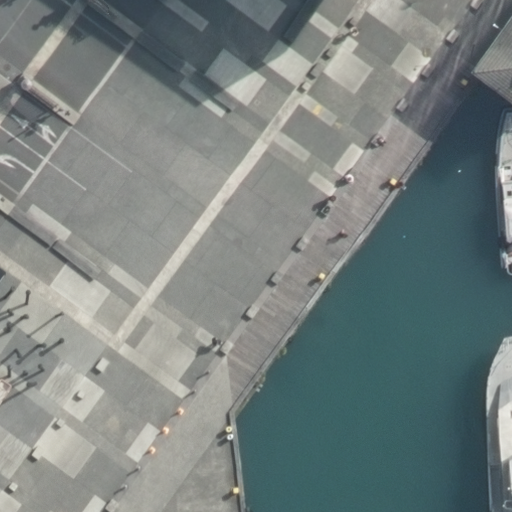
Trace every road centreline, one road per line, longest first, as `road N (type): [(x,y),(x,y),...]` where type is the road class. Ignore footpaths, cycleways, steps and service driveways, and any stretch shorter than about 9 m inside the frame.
road 1 (residential): [(238,248),(46,511)]
road 2 (residential): [(417,0),(238,248)]
road 3 (residential): [(238,248),(71,126)]
